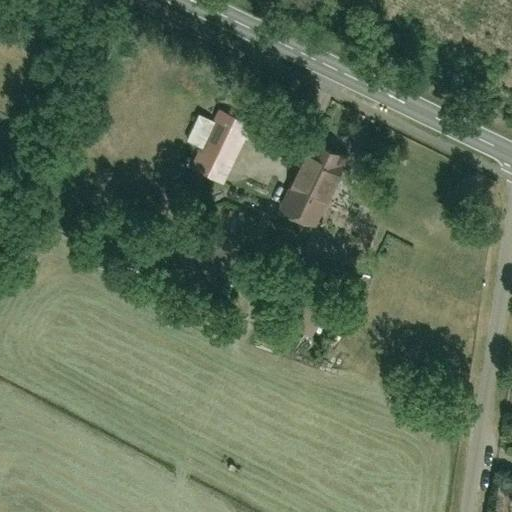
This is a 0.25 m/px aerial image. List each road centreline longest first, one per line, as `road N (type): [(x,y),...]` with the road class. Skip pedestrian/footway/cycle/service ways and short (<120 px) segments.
road 1 (secondary): [(511,157),(192,0)]
road 2 (residential): [(511,271),(472,511)]
